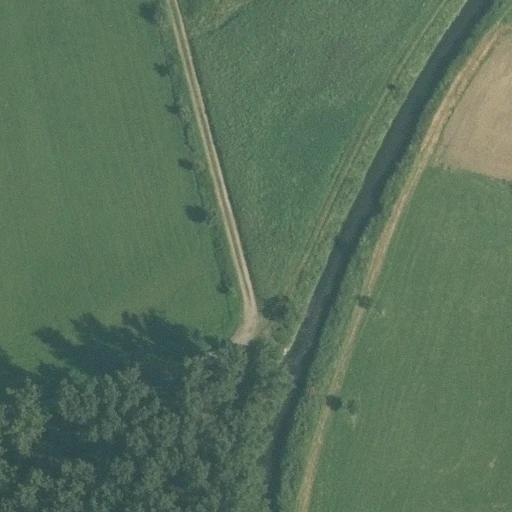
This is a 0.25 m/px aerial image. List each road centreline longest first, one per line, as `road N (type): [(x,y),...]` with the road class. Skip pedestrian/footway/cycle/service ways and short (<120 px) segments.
road 1 (track): [(299,511),(348,325),(387,237),(492,29),(511,34)]
road 2 (track): [(442,0),(371,118),(290,302),(253,335)]
road 3 (track): [(169,0),(253,335)]
road 4 (track): [(253,335),(227,361),(0,426)]
